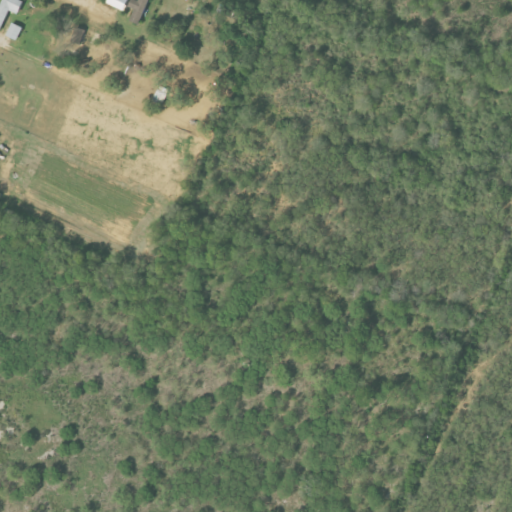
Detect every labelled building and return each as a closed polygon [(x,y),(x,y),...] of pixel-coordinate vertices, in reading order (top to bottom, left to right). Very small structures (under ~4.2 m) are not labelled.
[(20,14),(24,0),(3,0),(0,9),(0,29),(2,30),(9,11),(20,14)] [(129,0),(107,0),(106,3),(125,11),(129,0)] [(138,0),(132,0),(129,7),(136,10),(131,21),(140,25),(150,0),(140,0),(140,1),(138,0)] [(6,36),(17,41),(23,28),(12,23),(6,36)] [(163,104),(170,90),(161,86),(154,100),(163,104)]
